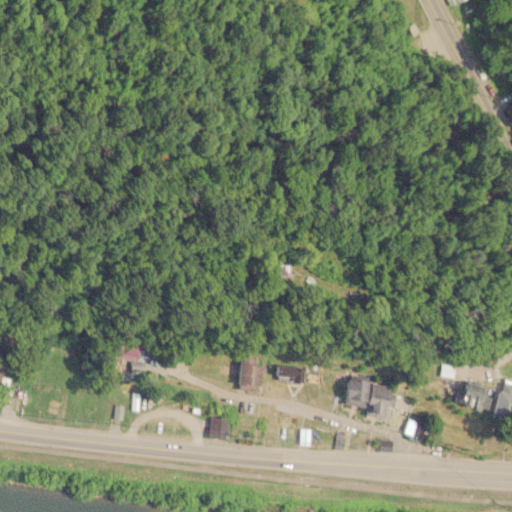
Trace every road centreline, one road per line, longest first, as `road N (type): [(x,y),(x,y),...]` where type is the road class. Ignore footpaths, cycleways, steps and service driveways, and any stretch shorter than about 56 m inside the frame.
road 1 (secondary): [(511,476),(0,427)]
road 2 (residential): [(427,470),(395,438),(282,400),(237,396),(174,369)]
road 3 (secondary): [(511,160),(429,0)]
